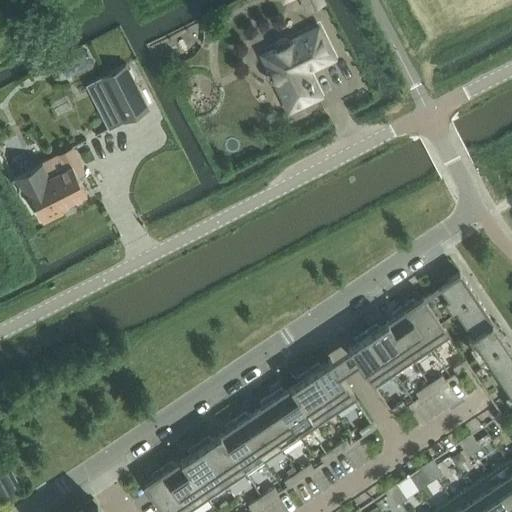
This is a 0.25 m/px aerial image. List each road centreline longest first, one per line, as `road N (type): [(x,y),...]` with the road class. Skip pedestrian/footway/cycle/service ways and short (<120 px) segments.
road 1 (residential): [(29,511),(478,209)]
road 2 (residential): [(0,333),(428,113)]
